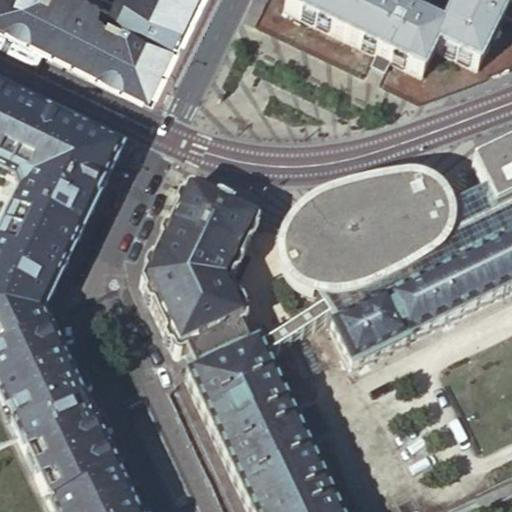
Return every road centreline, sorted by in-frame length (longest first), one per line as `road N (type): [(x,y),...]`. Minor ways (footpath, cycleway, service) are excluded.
road 1 (unclassified): [(213,511),(103,276)]
road 2 (unclassified): [(103,276),(83,324),(88,347),(165,511)]
road 3 (unclassified): [(164,135),(103,276)]
road 4 (residential): [(230,0),(164,135)]
